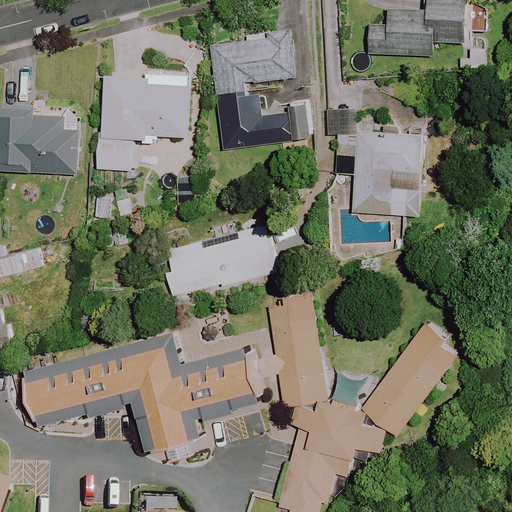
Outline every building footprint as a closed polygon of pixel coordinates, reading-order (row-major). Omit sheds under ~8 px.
[(395,7),(375,25),(374,53),(440,56),(440,41),(471,42),(472,0),(436,0),(436,9),(395,7)] [(298,78),(294,38),(267,40),(267,35),(246,37),(247,42),(211,46),(223,149),(311,140),(307,104),(262,109),(260,93),(283,91),(281,80),(298,78)] [(151,73),(151,79),(112,77),(109,133),(104,133),(103,154),(96,153),(96,169),(139,171),(140,145),(159,145),(159,136),(188,138),(190,75),(151,73)] [(33,106),(2,105),(0,121),(0,168),(79,174),(81,132),(65,131),(65,117),(33,115),(33,106)] [(329,135),(335,135),(333,176),(355,177),(354,213),(421,216),(422,189),(392,188),(392,173),(422,174),(424,125),(359,123),(359,111),(330,109),(329,135)] [(287,270),(275,224),(238,233),(239,239),(204,248),(202,242),(158,253),(169,299),(287,270)] [(54,257),(51,244),(0,259),(0,276),(45,263),(44,260),(54,257)] [(352,476),(358,455),(371,459),(374,448),(385,451),(391,427),(403,435),(468,347),(430,319),(364,408),(332,399),(316,291),(271,298),(290,422),(302,425),(282,506),(293,509),(292,511),(322,511),(326,501),(332,503),(340,472),(352,476)] [(0,348),(14,345),(5,308),(0,309),(0,348)] [(177,340),(32,382),(43,421),(151,390),(169,452),(199,444),(191,415),(269,393),(258,354),(187,375),(177,340)] [(15,511),(23,492),(0,482),(0,511),(15,511)]
